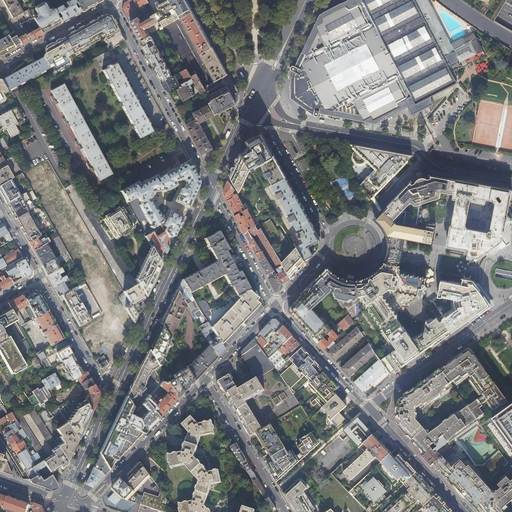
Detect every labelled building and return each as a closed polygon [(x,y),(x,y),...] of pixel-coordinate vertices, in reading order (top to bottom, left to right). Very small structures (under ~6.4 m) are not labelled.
[(1,0),(12,18),(22,12),(15,0),(1,0)] [(60,22),(61,23),(71,18),(81,12),(73,0),(70,0),(65,3),(67,6),(67,8),(65,9),(63,8),(61,5),(53,10),(60,22)] [(73,0),(81,12),(100,2),(100,0),(73,0)] [(123,9),(130,22),(139,17),(140,17),(137,12),(138,12),(131,0),(129,0),(124,3),(123,6),(123,9)] [(132,0),(137,9),(148,3),(146,0),(132,0)] [(186,0),(167,0),(166,1),(165,0),(146,0),(148,3),(149,4),(152,10),(154,14),(159,22),(163,28),(178,20),(193,12),(190,5),(187,1),(186,0)] [(457,76),(454,71),(462,67),(462,68),(469,65),(468,64),(480,58),(477,53),(482,50),(473,32),(450,44),(427,0),(348,0),(320,15),(291,76),(291,81),(292,81),(292,92),(291,92),(291,98),(309,110),(360,120),(375,123),(408,106),(412,114),(419,111),(433,104),(429,97),(457,83),(454,78),(457,76)] [(37,18),(33,19),(41,33),(45,31),(44,29),(46,28),(49,28),(60,22),(53,10),(53,8),(50,10),(49,8),(47,9),(44,3),(34,9),(37,15),(36,16),(37,18)] [(20,44),(20,45),(30,40),(41,34),(41,33),(33,19),(28,9),(22,12),(26,19),(27,20),(25,21),(22,23),(25,29),(27,34),(25,35),(25,34),(17,38),(20,44)] [(200,24),(193,12),(178,20),(194,49),(213,83),(222,77),(228,74),(225,70),(220,61),(215,51),(206,35),(200,24)] [(139,17),(130,22),(131,24),(140,41),(149,36),(145,30),(159,22),(154,14),(151,16),(150,18),(145,21),(142,23),(139,17)] [(100,17),(100,16),(96,19),(96,20),(92,22),(92,21),(88,23),(88,24),(82,27),(81,26),(77,28),(78,30),(74,32),(73,31),(69,33),(70,34),(60,39),(58,39),(55,41),(54,42),(54,43),(53,43),(51,43),(45,46),(45,48),(44,51),(44,52),(45,54),(43,55),(42,58),(48,68),(50,72),(54,80),(79,67),(75,59),(82,55),(80,51),(79,49),(86,45),(90,43),(89,41),(96,37),(95,35),(101,32),(108,44),(103,47),(106,52),(107,52),(124,43),(114,25),(116,24),(113,20),(112,21),(110,17),(104,15),(100,17)] [(8,35),(14,47),(16,47),(19,45),(20,44),(17,38),(13,32),(7,35),(8,35)] [(0,51),(5,49),(7,51),(14,47),(8,35),(4,37),(5,39),(0,41),(0,51)] [(149,36),(140,41),(141,43),(147,54),(149,57),(158,51),(154,43),(150,36),(149,36)] [(165,64),(158,51),(149,57),(150,59),(161,79),(162,82),(173,76),(178,73),(174,65),(170,67),(171,69),(171,70),(170,71),(170,72),(169,72),(165,64)] [(109,55),(107,52),(106,52),(95,58),(97,62),(109,55)] [(0,80),(7,91),(48,68),(42,58),(42,57),(34,61),(20,69),(10,74),(6,77),(0,80)] [(161,79),(150,59),(148,59),(159,79),(159,80),(160,80),(161,79)] [(136,105),(133,100),(124,82),(121,77),(115,65),(110,67),(109,65),(106,67),(107,68),(103,71),(138,138),(151,132),(148,127),(145,122),(136,105)] [(188,72),(186,69),(181,72),(186,82),(188,81),(192,79),(191,77),(188,72)] [(193,75),(191,77),(192,79),(193,81),(194,82),(201,95),(202,95),(201,94),(204,92),(206,92),(204,88),(194,71),(192,73),(193,75)] [(231,80),(228,74),(222,77),(230,91),(236,103),(237,101),(238,99),(238,93),(234,85),(231,80)] [(179,86),(173,76),(162,82),(168,92),(176,88),(178,87),(179,86)] [(230,91),(222,77),(213,83),(204,88),(206,92),(204,92),(207,98),(218,92),(220,95),(223,93),(224,94),(230,91)] [(0,100),(4,98),(9,95),(9,94),(7,91),(0,80),(0,79),(0,100)] [(179,86),(178,87),(176,88),(183,101),(194,95),(189,85),(194,82),(193,81),(192,79),(188,81),(186,82),(181,85),(183,87),(181,87),(181,86),(180,87),(179,86)] [(53,96),(56,101),(65,118),(68,123),(77,140),(80,145),(90,162),(92,167),(99,179),(111,173),(87,129),(63,84),(51,91),(53,96)] [(223,110),(236,103),(230,91),(224,94),(223,93),(220,95),(218,92),(207,98),(210,104),(216,114),(223,110)] [(15,106),(9,95),(4,98),(4,99),(0,101),(0,116),(1,117),(5,114),(6,111),(10,109),(10,108),(15,105),(15,106)] [(210,104),(193,113),(194,115),(197,120),(199,124),(212,117),(216,114),(210,104)] [(22,120),(23,119),(15,106),(10,109),(6,111),(5,114),(1,117),(0,116),(0,128),(2,127),(2,129),(5,128),(9,135),(17,131),(14,125),(16,124),(22,120)] [(27,132),(30,130),(23,119),(22,120),(23,121),(17,125),(16,124),(14,125),(17,131),(18,133),(10,137),(9,135),(5,128),(2,129),(0,130),(0,139),(2,138),(5,143),(8,148),(29,135),(27,132)] [(197,120),(186,125),(195,142),(206,136),(199,124),(197,120)] [(249,150),(242,154),(251,169),(261,163),(266,172),(264,173),(267,178),(269,177),(273,184),(286,177),(274,155),(273,155),(261,134),(255,137),(250,140),(247,142),(251,147),(248,148),(249,150)] [(207,138),(206,136),(195,142),(204,159),(207,159),(210,159),(214,151),(207,138)] [(360,186),(364,192),(369,200),(371,198),(374,196),(412,155),(350,144),(352,146),(357,150),(354,154),(353,155),(353,157),(353,158),(354,160),(355,162),(357,163),(358,164),(360,164),(361,164),(363,164),(364,163),(367,160),(376,169),(360,186)] [(238,159),(237,158),(236,158),(236,159),(235,160),(236,161),(237,162),(236,165),(234,168),(233,167),(232,167),(231,169),(231,170),(233,171),(230,176),(230,177),(236,187),(237,189),(239,193),(251,169),(242,154),(240,155),(238,159)] [(308,171),(306,169),(310,167),(305,158),(296,164),(302,175),(308,171)] [(47,160),(22,174),(31,189),(32,191),(35,195),(84,282),(83,282),(84,284),(85,284),(102,315),(107,312),(104,308),(105,307),(90,280),(90,281),(89,279),(103,271),(54,184),(41,191),(31,175),(50,164),(47,160)] [(190,165),(188,162),(157,178),(156,176),(139,184),(138,182),(121,191),(127,202),(136,197),(137,199),(137,198),(141,204),(139,206),(144,215),(146,219),(150,226),(149,227),(150,228),(151,227),(151,228),(159,223),(158,223),(162,220),(158,212),(157,212),(155,209),(153,208),(149,201),(153,193),(162,191),(163,192),(167,190),(176,186),(174,183),(179,180),(180,180),(181,180),(182,180),(183,181),(184,181),(184,182),(185,183),(185,184),(184,185),(182,190),(181,189),(175,201),(187,208),(190,202),(193,197),(198,185),(198,184),(198,182),(198,181),(198,179),(190,165)] [(0,184),(13,177),(6,165),(0,168),(0,184)] [(417,173),(417,174),(419,179),(417,180),(416,182),(414,183),(412,179),(388,205),(389,205),(384,210),(387,212),(394,219),(396,221),(406,211),(408,211),(406,223),(417,226),(421,206),(423,204),(441,198),(442,192),(451,193),(454,194),(457,179),(454,178),(430,174),(431,178),(429,178),(427,177),(425,177),(423,172),(423,171),(420,172),(419,172),(417,173)] [(22,174),(22,173),(15,176),(13,177),(0,184),(0,192),(0,193),(6,203),(26,192),(31,189),(22,174)] [(227,182),(223,191),(223,193),(223,195),(231,209),(235,216),(249,208),(246,203),(243,205),(236,194),(234,195),(234,194),(232,193),(234,191),(233,189),(236,187),(230,177),(227,182)] [(273,184),(271,185),(276,194),(278,199),(279,198),(289,216),(289,217),(291,221),(292,221),(298,233),(300,237),(302,236),(305,242),(296,247),(304,260),(313,255),(308,246),(319,240),(314,231),(316,230),(286,177),(273,184)] [(468,256),(479,258),(504,241),(511,196),(511,188),(457,179),(454,194),(453,199),(457,199),(448,246),(469,250),(468,256)] [(26,192),(6,203),(8,207),(14,218),(35,207),(26,192)] [(374,196),(371,198),(380,212),(383,210),(374,196)] [(39,204),(35,207),(14,218),(15,219),(20,229),(28,243),(41,236),(32,220),(30,216),(31,216),(31,215),(32,215),(33,214),(34,214),(35,214),(36,214),(37,214),(38,214),(37,214),(39,218),(40,217),(41,219),(46,216),(40,204),(39,204)] [(104,223),(100,226),(109,240),(114,237),(115,239),(134,226),(132,224),(137,221),(129,206),(123,210),(122,207),(102,220),(104,223)] [(251,211),(249,208),(235,216),(237,220),(242,229),(244,233),(248,231),(255,226),(256,226),(249,212),(251,211)] [(100,226),(90,209),(84,213),(125,276),(130,273),(109,240),(100,226)] [(380,212),(374,219),(378,222),(381,224),(383,227),(385,229),(386,233),(387,236),(388,239),(389,242),(389,246),(389,249),(389,252),(388,256),(387,259),(385,262),(401,265),(403,255),(405,244),(406,238),(433,243),(437,226),(428,224),(428,227),(417,226),(406,223),(397,222),(396,221),(394,219),(387,212),(384,210),(384,209),(383,210),(380,212)] [(257,222),(251,211),(249,212),(256,226),(255,224),(257,222)] [(180,223),(183,218),(170,212),(163,226),(166,227),(164,231),(171,243),(173,238),(176,233),(178,228),(180,223)] [(36,218),(32,220),(41,236),(44,234),(45,233),(36,218)] [(9,235),(3,223),(2,224),(0,225),(0,226),(1,228),(0,228),(0,236),(0,237),(5,235),(9,242),(12,240),(9,235)] [(159,223),(151,228),(150,229),(154,235),(162,229),(159,223)] [(286,284),(291,279),(285,269),(282,271),(281,269),(284,267),(281,263),(282,263),(268,240),(261,229),(258,230),(255,226),(248,231),(252,236),(254,235),(254,236),(257,234),(276,266),(275,267),(276,268),(279,273),(276,275),(284,287),(286,284)] [(151,247),(151,248),(161,264),(163,259),(165,254),(155,237),(154,235),(150,229),(149,230),(151,233),(147,235),(145,233),(143,234),(147,241),(151,239),(154,244),(150,247),(151,247)] [(155,237),(165,254),(168,248),(171,243),(164,231),(155,237)] [(216,262),(181,280),(189,293),(223,275),(230,287),(231,286),(236,296),(237,296),(248,290),(249,289),(250,289),(240,272),(238,273),(225,251),(228,250),(218,231),(203,239),(207,246),(211,252),(216,262)] [(248,231),(244,233),(246,238),(253,250),(255,255),(261,251),(252,236),(248,231)] [(41,236),(28,243),(33,250),(45,243),(52,239),(58,236),(55,232),(46,237),(44,234),(41,236)] [(60,254),(66,251),(63,246),(58,236),(52,239),(60,254)] [(45,243),(33,250),(35,255),(41,265),(53,259),(54,258),(49,249),(47,249),(46,247),(48,247),(45,243)] [(135,281),(137,283),(145,297),(161,264),(151,248),(151,247),(135,281)] [(296,247),(282,263),(281,263),(284,267),(285,269),(291,279),(292,278),(294,276),(297,273),(300,269),(303,266),(306,264),(306,263),(304,260),(296,247)] [(17,249),(9,254),(14,261),(22,257),(19,252),(17,249)] [(261,251),(255,255),(258,260),(259,262),(266,258),(261,251)] [(14,261),(9,254),(2,258),(6,266),(14,261)] [(279,292),(284,287),(276,275),(266,258),(259,262),(275,292),(279,292)] [(23,259),(15,264),(19,271),(21,270),(24,276),(29,274),(29,271),(23,259)] [(53,259),(41,265),(47,275),(59,268),(59,267),(58,267),(53,259)] [(380,327),(383,327),(383,328),(396,319),(395,317),(395,314),(397,315),(398,310),(402,311),(403,307),(405,307),(407,307),(408,303),(409,303),(420,296),(421,298),(423,296),(424,293),(425,284),(426,279),(424,276),(421,278),(419,275),(417,277),(414,274),(412,276),(410,273),(407,275),(405,272),(403,274),(399,271),(401,268),(400,267),(400,266),(401,265),(385,262),(383,265),(383,266),(381,268),(379,270),(377,273),(374,274),(371,276),(369,277),(366,278),(363,279),(361,280),(360,280),(357,280),(358,297),(361,298),(361,300),(363,300),(364,301),(363,303),(366,304),(367,305),(366,307),(369,308),(370,309),(369,311),(372,312),(372,315),(374,316),(375,317),(375,319),(377,320),(378,321),(377,323),(380,324),(380,327)] [(15,264),(8,268),(5,270),(4,270),(8,277),(18,271),(19,271),(15,264)] [(362,279),(361,280),(363,279),(366,278),(369,277),(371,276),(374,274),(377,273),(379,270),(381,268),(383,266),(381,266),(381,267),(380,267),(380,268),(379,269),(378,270),(377,271),(376,271),(376,272),(375,273),(374,273),(374,274),(373,274),(372,274),(372,275),(371,275),(370,276),(369,276),(368,277),(367,277),(366,277),(365,278),(364,278),(363,278),(362,279)] [(63,271),(60,267),(59,268),(47,275),(51,282),(53,287),(63,282),(69,279),(67,275),(65,276),(61,278),(58,274),(63,271)] [(333,272),(331,270),(330,269),(329,268),(328,268),(327,268),(327,269),(326,269),(325,269),(325,270),(322,272),(319,275),(330,291),(348,315),(350,319),(356,315),(355,305),(356,305),(358,304),(358,302),(358,301),(361,300),(361,298),(358,297),(357,280),(354,280),(350,280),(346,279),(342,278),(339,276),(336,274),(333,272)] [(0,279),(1,281),(0,281),(0,289),(12,283),(8,277),(4,270),(1,272),(0,273),(0,272),(0,279)] [(83,282),(84,282),(78,273),(71,277),(69,278),(74,287),(75,287),(83,282)] [(301,300),(309,309),(310,309),(311,308),(330,291),(319,275),(301,294),(298,297),(301,300)] [(179,285),(176,291),(186,307),(194,319),(196,317),(194,313),(199,310),(196,304),(189,293),(181,280),(179,285)] [(53,287),(58,296),(62,294),(68,291),(63,282),(53,287)] [(136,313),(138,312),(139,310),(135,303),(145,297),(137,283),(123,292),(126,296),(130,303),(136,313)] [(62,294),(79,325),(91,319),(74,287),(68,291),(62,294)] [(213,332),(215,335),(221,344),(225,339),(229,335),(234,330),(238,326),(243,320),(247,316),(252,310),(256,307),(258,304),(255,301),(257,298),(252,294),(248,290),(237,296),(239,298),(210,327),(213,332)] [(169,306),(163,320),(171,334),(172,334),(173,334),(174,332),(173,331),(183,309),(186,307),(176,291),(169,306)] [(45,301),(41,294),(33,292),(28,295),(29,297),(34,294),(40,295),(45,305),(47,304),(45,301)] [(26,299),(24,299),(28,306),(29,308),(35,318),(48,311),(51,309),(51,308),(48,310),(47,309),(47,308),(45,305),(40,295),(34,294),(29,297),(26,299)] [(9,305),(10,307),(17,319),(21,326),(25,324),(17,311),(28,306),(24,299),(22,295),(11,301),(8,303),(9,305)] [(310,309),(309,309),(301,300),(298,297),(295,300),(290,306),(288,308),(288,309),(288,310),(289,311),(289,312),(293,315),(292,315),(297,320),(312,337),(317,343),(323,338),(328,334),(331,330),(326,324),(325,325),(318,317),(317,317),(310,309)] [(136,313),(130,303),(128,303),(129,305),(128,305),(125,300),(121,302),(124,307),(133,323),(135,319),(137,315),(136,313)] [(196,304),(199,310),(202,315),(210,310),(206,303),(205,302),(204,302),(203,301),(202,301),(201,301),(200,302),(196,304)] [(10,307),(1,313),(7,325),(17,319),(10,307)] [(35,318),(29,308),(25,310),(31,320),(35,318)] [(311,308),(310,309),(317,317),(318,316),(311,308)] [(48,311),(35,318),(41,328),(39,329),(41,332),(40,332),(41,333),(42,333),(43,336),(45,336),(50,345),(64,338),(48,311)] [(1,313),(0,313),(0,332),(9,347),(9,349),(14,346),(8,336),(7,337),(2,328),(7,325),(1,313)] [(350,319),(348,315),(343,320),(347,324),(345,326),(344,327),(345,329),(353,322),(350,319)] [(319,316),(318,317),(325,325),(326,324),(319,316)] [(428,323),(425,325),(424,331),(415,338),(415,337),(414,336),(412,338),(407,331),(407,332),(397,318),(396,319),(383,328),(383,329),(384,330),(391,340),(389,342),(374,352),(375,354),(379,359),(387,370),(390,375),(400,368),(407,363),(422,353),(425,351),(427,349),(429,348),(436,343),(438,341),(441,339),(451,332),(443,320),(440,322),(439,321),(437,317),(434,319),(428,323)] [(162,322),(161,324),(169,339),(170,336),(171,334),(163,320),(162,322)] [(272,320),(259,334),(262,337),(268,343),(269,341),(266,338),(274,331),(276,334),(283,328),(276,320),(274,320),(272,320)] [(95,328),(105,333),(110,324),(103,321),(97,324),(98,323),(90,327),(87,334),(90,339),(95,328)] [(206,328),(201,331),(204,337),(205,339),(209,345),(216,357),(224,349),(221,344),(215,335),(213,336),(215,339),(212,341),(208,335),(213,332),(210,327),(207,322),(203,324),(206,328)] [(161,370),(166,360),(162,354),(164,350),(173,345),(169,339),(161,324),(160,325),(159,325),(158,327),(157,329),(158,329),(157,331),(155,333),(155,335),(154,336),(153,338),(152,340),(152,341),(152,342),(151,342),(150,344),(149,346),(150,346),(148,349),(153,357),(161,370)] [(330,351),(327,353),(334,362),(363,337),(356,327),(336,345),(332,341),(326,347),(330,351)] [(100,343),(105,333),(95,328),(90,339),(96,350),(100,343)] [(292,337),(283,328),(276,334),(274,336),(277,339),(277,338),(281,341),(280,342),(283,345),(292,337)] [(323,338),(317,343),(323,349),(326,347),(332,341),(337,336),(332,330),(331,330),(328,334),(331,337),(329,339),(328,338),(327,339),(328,341),(327,342),(323,338)] [(391,340),(384,330),(382,332),(389,342),(391,340)] [(0,352),(9,347),(0,332),(0,352)] [(105,333),(100,343),(110,348),(109,349),(117,353),(121,345),(113,341),(114,338),(105,333)] [(260,339),(256,343),(264,353),(265,352),(262,348),(268,343),(262,337),(260,339)] [(299,344),(292,337),(283,345),(282,346),(276,351),(276,352),(268,359),(272,363),(278,370),(291,359),(289,356),(284,360),(280,356),(288,349),(292,354),(300,346),(299,344)] [(71,344),(68,339),(54,347),(57,352),(61,350),(60,350),(68,345),(71,344)] [(245,347),(237,357),(239,359),(241,358),(253,377),(255,380),(275,368),(272,363),(268,359),(265,355),(264,353),(256,343),(255,342),(253,339),(245,347)] [(280,343),(273,349),(276,351),(282,346),(280,343)] [(374,352),(368,343),(340,368),(348,377),(375,354),(374,352)] [(61,350),(57,352),(55,353),(57,356),(56,356),(57,358),(55,359),(57,363),(60,361),(73,354),(68,345),(60,350),(61,350)] [(209,345),(189,365),(197,377),(216,357),(209,345)] [(14,346),(9,349),(20,369),(23,367),(23,365),(25,364),(14,346)] [(9,347),(0,352),(2,356),(10,372),(12,371),(13,373),(20,369),(9,349),(9,347)] [(273,348),(265,355),(268,359),(276,352),(276,351),(273,349),(273,348)] [(484,369),(486,368),(472,349),(472,348),(471,348),(470,348),(460,355),(454,360),(449,364),(450,365),(470,350),(471,350),(484,369)] [(145,352),(146,354),(145,356),(132,384),(142,390),(145,391),(146,389),(145,388),(143,387),(148,375),(150,371),(150,372),(151,372),(154,374),(155,376),(156,379),(156,381),(155,382),(159,385),(163,381),(165,378),(161,370),(153,357),(148,349),(148,351),(145,352)] [(278,370),(277,371),(285,382),(311,358),(309,356),(302,349),(291,359),(278,370)] [(484,395),(470,405),(470,404),(468,406),(469,406),(478,419),(485,414),(480,408),(479,406),(482,404),(488,400),(490,404),(491,403),(495,410),(502,405),(503,406),(508,402),(499,389),(495,383),(484,369),(471,350),(470,350),(450,365),(443,370),(452,383),(455,381),(456,383),(461,380),(461,379),(463,377),(464,378),(469,374),(470,376),(472,379),(471,380),(481,394),(483,393),(484,395)] [(41,351),(36,353),(40,361),(46,358),(41,351)] [(74,354),(73,354),(60,361),(61,363),(63,365),(62,366),(68,377),(69,376),(70,379),(71,381),(73,380),(85,373),(74,354)] [(309,356),(311,358),(316,364),(317,363),(315,360),(315,359),(314,358),(313,358),(312,357),(310,355),(309,356)] [(2,356),(1,356),(10,372),(2,356)] [(46,358),(40,361),(45,370),(51,367),(46,358)] [(311,358),(285,382),(293,395),(305,384),(307,382),(308,381),(315,375),(321,369),(316,364),(311,358)] [(387,370),(379,359),(353,382),(362,392),(387,370)] [(186,367),(194,380),(196,379),(197,377),(189,365),(188,366),(186,367)] [(173,378),(167,381),(170,387),(177,398),(180,394),(194,380),(186,367),(175,372),(173,375),(174,377),(173,378)] [(333,393),(338,388),(321,369),(315,375),(308,381),(311,384),(310,385),(317,393),(320,396),(318,397),(314,400),(317,403),(319,406),(321,405),(323,407),(336,396),(333,393)] [(432,403),(452,388),(455,387),(452,383),(443,370),(442,370),(426,382),(410,393),(405,397),(398,403),(397,407),(396,412),(396,416),(396,419),(397,423),(396,423),(397,425),(405,434),(412,442),(413,443),(415,445),(417,447),(419,450),(423,455),(424,455),(434,447),(444,437),(448,442),(453,438),(452,436),(454,435),(457,439),(458,439),(469,430),(477,424),(480,422),(478,419),(469,406),(463,411),(446,423),(444,425),(443,424),(442,422),(441,422),(439,421),(438,422),(438,423),(437,424),(438,425),(439,427),(436,429),(426,436),(424,434),(422,432),(423,426),(419,422),(418,421),(419,414),(424,410),(426,413),(428,412),(429,413),(430,413),(431,413),(432,412),(433,411),(433,410),(433,409),(432,407),(433,406),(432,405),(432,404),(432,403)] [(426,380),(425,381),(426,382),(442,370),(441,370),(440,370),(437,371),(431,376),(427,379),(426,380)] [(87,372),(85,373),(73,380),(75,383),(79,381),(80,384),(90,378),(87,372)] [(43,380),(41,381),(45,387),(47,391),(48,390),(52,388),(55,387),(59,384),(60,383),(55,373),(53,374),(51,375),(45,379),(43,380)] [(464,378),(463,377),(461,379),(461,380),(456,383),(455,381),(452,383),(455,387),(470,376),(469,374),(464,378)] [(217,383),(224,394),(236,387),(232,380),(229,376),(217,383)] [(236,387),(245,402),(262,391),(255,380),(253,377),(236,387)] [(94,384),(90,378),(80,384),(84,390),(86,389),(94,384)] [(471,380),(470,381),(480,395),(481,394),(471,380)] [(146,400),(145,400),(152,408),(154,406),(156,409),(154,411),(157,414),(159,417),(160,415),(168,407),(176,399),(177,398),(170,387),(167,381),(166,383),(165,383),(163,381),(159,385),(158,387),(151,394),(152,395),(160,386),(166,392),(167,390),(168,391),(163,397),(162,395),(161,396),(162,397),(161,397),(162,398),(160,399),(158,397),(156,400),(158,402),(157,403),(149,397),(147,398),(146,400)] [(426,382),(425,381),(423,383),(420,385),(419,385),(415,388),(410,391),(410,392),(410,393),(426,382)] [(216,384),(222,395),(224,394),(217,383),(216,384)] [(86,398),(85,400),(91,412),(95,405),(99,396),(99,395),(99,393),(94,384),(86,389),(88,393),(86,398)] [(132,384),(130,385),(129,387),(130,389),(129,391),(126,396),(134,409),(134,410),(141,404),(145,400),(146,400),(147,398),(149,397),(149,396),(150,395),(146,392),(145,391),(142,390),(132,384)] [(308,386),(318,397),(320,396),(317,393),(310,385),(308,386)] [(32,407),(39,403),(40,405),(43,403),(42,401),(45,399),(44,398),(50,395),(47,391),(45,387),(38,391),(37,388),(31,392),(32,394),(33,395),(27,399),(32,407)] [(234,411),(246,404),(245,402),(236,387),(224,394),(234,411)] [(432,405),(433,406),(435,408),(436,408),(438,408),(440,407),(441,406),(442,404),(442,402),(441,400),(454,391),(452,388),(432,403),(432,404),(432,405)] [(284,392),(272,399),(275,405),(287,399),(284,392)] [(81,394),(70,401),(85,426),(86,423),(89,417),(91,413),(91,412),(85,400),(81,394)] [(101,451),(99,454),(102,459),(105,464),(109,470),(110,468),(112,466),(111,464),(113,460),(115,461),(116,459),(116,460),(118,457),(117,457),(118,455),(115,454),(122,440),(124,441),(125,440),(126,440),(127,437),(127,435),(125,434),(130,424),(137,428),(136,429),(144,433),(146,430),(140,420),(134,410),(134,409),(126,396),(121,408),(110,430),(107,437),(103,446),(101,451)] [(346,407),(336,396),(323,407),(322,409),(332,420),(339,414),(340,413),(341,412),(346,407)] [(141,404),(134,410),(140,420),(146,430),(151,425),(159,417),(157,414),(154,411),(152,409),(152,408),(145,400),(141,404)] [(86,423),(85,426),(70,401),(58,408),(61,412),(67,422),(68,422),(67,423),(76,437),(76,436),(78,439),(80,436),(81,436),(80,435),(81,435),(83,433),(83,431),(85,430),(86,427),(86,423)] [(246,404),(234,411),(246,429),(248,433),(250,436),(256,433),(262,429),(260,425),(257,422),(246,404)] [(511,465),(511,466),(511,405),(493,420),(511,446),(511,465)] [(58,408),(52,411),(55,416),(61,412),(58,408)] [(35,411),(34,410),(28,413),(53,452),(52,452),(53,454),(52,454),(47,457),(22,417),(17,420),(19,425),(22,428),(27,437),(40,457),(42,461),(57,484),(60,477),(54,468),(59,465),(61,468),(66,466),(68,462),(66,460),(57,446),(54,441),(35,411)] [(446,423),(463,411),(462,410),(456,414),(453,415),(450,417),(448,419),(447,421),(443,424),(444,425),(446,423)] [(11,412),(0,419),(0,423),(9,419),(12,423),(17,420),(11,412)] [(253,511),(254,511),(242,506),(240,511),(208,511),(204,506),(211,486),(221,484),(219,471),(216,471),(216,470),(213,471),(213,472),(207,473),(202,468),(203,467),(201,465),(201,466),(198,464),(199,463),(197,460),(196,461),(193,457),(200,438),(211,435),(211,436),(213,436),(212,431),(214,430),(212,423),(211,423),(210,421),(209,421),(209,422),(205,423),(205,422),(202,423),(202,424),(197,425),(189,417),(180,426),(188,434),(181,453),(169,456),(169,455),(167,455),(168,461),(167,461),(168,465),(169,464),(170,470),(172,469),(171,468),(183,466),(198,482),(196,488),(195,487),(195,490),(195,491),(194,494),(193,494),(192,497),(193,498),(191,502),(186,503),(186,502),(183,503),(183,504),(179,505),(179,504),(178,504),(179,510),(178,510),(178,511),(253,511)] [(350,426),(343,432),(358,449),(364,444),(373,435),(358,419),(350,426)] [(19,425),(17,420),(12,423),(8,425),(10,429),(6,433),(7,434),(4,435),(6,438),(14,433),(18,430),(16,427),(19,425)] [(62,443),(57,446),(66,460),(70,458),(78,439),(76,436),(76,437),(67,423),(68,422),(67,422),(56,429),(60,436),(58,437),(59,437),(62,443)] [(478,426),(477,424),(469,430),(458,439),(459,441),(478,426)] [(270,425),(262,429),(256,433),(255,434),(263,446),(264,445),(266,449),(265,450),(267,454),(269,453),(271,457),(284,450),(285,449),(270,425)] [(405,434),(397,425),(396,426),(398,429),(403,434),(404,435),(405,434)] [(426,436),(436,429),(435,428),(434,427),(433,427),(432,427),(427,431),(424,434),(426,436)] [(6,438),(11,446),(19,441),(14,433),(6,438)] [(319,445),(311,434),(300,441),(301,443),(302,445),(300,446),(297,448),(301,454),(302,456),(307,453),(308,454),(319,445)] [(405,434),(404,435),(410,442),(411,443),(412,442),(405,434)] [(373,435),(364,444),(367,448),(369,450),(340,476),(347,484),(376,458),(381,463),(391,454),(390,454),(387,450),(384,447),(380,442),(377,439),(374,435),(373,435)] [(455,441),(457,439),(454,435),(452,436),(453,438),(448,442),(450,445),(455,441)] [(59,437),(54,441),(57,446),(62,443),(59,437)] [(424,455),(422,457),(424,460),(426,462),(430,467),(433,464),(441,457),(439,455),(443,451),(441,449),(448,442),(444,437),(434,447),(424,455)] [(459,441),(458,439),(457,439),(455,441),(459,448),(458,449),(457,451),(457,453),(457,454),(464,454),(465,454),(465,455),(466,456),(466,460),(469,460),(479,471),(500,451),(499,449),(482,465),(475,465),(459,441)] [(19,441),(11,446),(16,454),(24,450),(22,446),(25,445),(22,440),(19,441)] [(246,462),(235,444),(229,448),(241,465),(246,462)] [(288,453),(285,449),(284,450),(271,457),(270,458),(272,462),(266,466),(274,480),(279,477),(279,478),(294,466),(293,464),(298,461),(297,459),(295,457),(292,451),(288,453)] [(24,450),(16,454),(21,462),(29,458),(24,450)] [(0,471),(11,475),(12,474),(5,460),(0,451),(0,471)] [(464,454),(457,454),(452,454),(445,461),(441,457),(433,464),(435,466),(439,471),(441,473),(446,479),(448,481),(452,485),(461,495),(476,511),(500,511),(506,505),(505,504),(507,502),(508,503),(511,499),(511,480),(511,482),(506,477),(501,483),(497,486),(500,489),(497,492),(495,494),(491,493),(491,491),(485,484),(488,481),(489,482),(490,482),(491,481),(492,481),(493,480),(493,479),(493,477),(499,471),(500,471),(502,471),(503,471),(503,470),(504,469),(504,468),(504,467),(504,466),(508,462),(500,451),(479,471),(469,460),(466,460),(466,456),(465,455),(465,454),(464,454)] [(302,456),(301,454),(295,457),(297,459),(298,461),(293,464),(294,466),(308,454),(307,453),(302,456)] [(99,470),(104,474),(109,470),(105,464),(102,459),(99,454),(95,463),(93,467),(99,470)] [(391,454),(381,463),(383,466),(394,478),(397,482),(400,480),(404,484),(416,473),(412,469),(409,465),(407,463),(406,464),(402,460),(399,457),(398,457),(396,458),(396,459),(396,460),(391,454)] [(31,456),(29,458),(21,462),(26,470),(25,471),(30,479),(35,475),(30,467),(35,465),(30,458),(32,457),(31,456)] [(57,485),(57,484),(42,461),(39,462),(35,465),(30,467),(35,475),(30,479),(29,479),(30,482),(50,489),(56,487),(57,485)] [(251,470),(246,462),(241,465),(246,473),(251,470)] [(123,480),(135,491),(148,478),(150,477),(140,463),(132,472),(123,480)] [(394,478),(383,466),(382,467),(384,470),(383,470),(386,473),(386,472),(388,474),(387,474),(389,477),(390,476),(392,479),(394,478)] [(99,470),(93,467),(91,472),(89,475),(85,484),(92,488),(100,479),(104,474),(99,470)] [(251,470),(246,473),(259,491),(262,489),(251,470)] [(383,511),(382,511),(406,511),(410,508),(413,506),(416,503),(418,502),(423,507),(434,497),(436,495),(434,493),(428,486),(424,482),(420,478),(417,474),(416,473),(404,484),(408,489),(395,500),(391,496),(387,499),(379,507),(383,511)] [(417,473),(417,474),(420,478),(424,482),(425,481),(425,480),(418,474),(417,473)] [(85,484),(89,475),(88,474),(82,488),(88,491),(92,488),(85,484)] [(364,478),(348,493),(352,497),(357,494),(353,490),(365,479),(364,478)] [(135,491),(123,480),(123,481),(122,481),(122,480),(120,479),(112,488),(114,491),(118,495),(122,498),(126,501),(133,504),(136,496),(135,491)] [(353,490),(357,494),(358,495),(361,492),(365,492),(362,489),(368,484),(367,482),(365,479),(353,490)] [(293,511),(311,511),(313,511),(314,510),(312,506),(309,501),(306,497),(303,492),(307,489),(306,488),(300,482),(299,480),(283,495),(287,502),(293,511)] [(369,507),(365,510),(366,511),(373,511),(379,507),(387,499),(383,495),(385,493),(385,491),(383,488),(384,487),(378,481),(377,482),(375,480),(373,480),(368,484),(362,489),(365,492),(371,499),(378,506),(372,511),(369,507)] [(259,491),(270,507),(272,506),(262,489),(259,491)] [(164,511),(168,502),(159,490),(157,498),(142,493),(141,497),(138,505),(160,511),(164,511)] [(118,495),(114,491),(105,501),(113,506),(122,498),(118,495)] [(18,501),(6,497),(4,508),(14,511),(26,511),(27,511),(32,508),(32,506),(18,501)] [(437,499),(434,497),(423,507),(427,511),(426,511),(425,511),(451,511),(452,511),(450,510),(448,511),(444,506),(446,504),(444,503),(442,505),(439,501),(441,499),(439,497),(437,499)] [(368,506),(369,507),(372,511),(378,506),(371,499),(371,503),(368,506)] [(43,511),(42,506),(37,505),(33,503),(32,506),(32,508),(35,509),(30,511),(43,511)]
